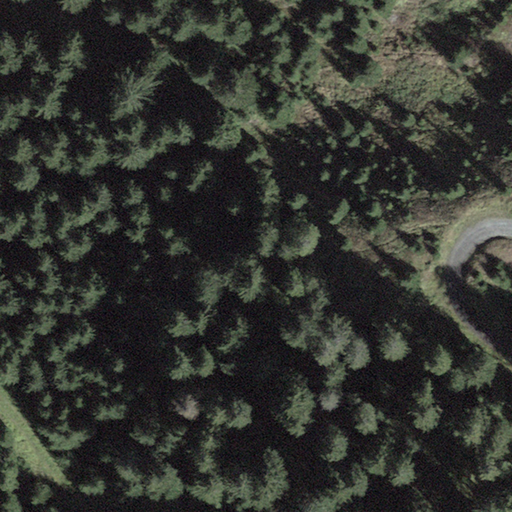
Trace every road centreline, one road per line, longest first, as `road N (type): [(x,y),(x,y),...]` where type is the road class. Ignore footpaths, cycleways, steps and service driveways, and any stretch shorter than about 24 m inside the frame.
road 1 (track): [(511,225),(479,229),(466,240),(453,282),(475,329),(511,354)]
road 2 (track): [(118,511),(65,480),(0,396)]
